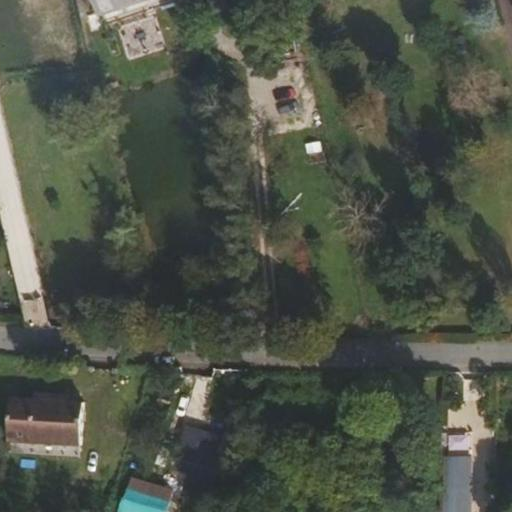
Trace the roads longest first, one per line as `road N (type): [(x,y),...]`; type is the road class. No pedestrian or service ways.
road 1 (residential): [(0,338),(237,350),(511,344)]
road 2 (unknown): [(264,349),(261,92)]
